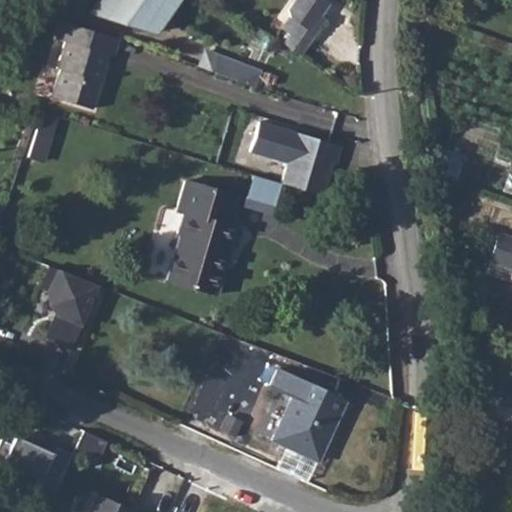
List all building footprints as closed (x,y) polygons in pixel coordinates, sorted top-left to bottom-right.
[(98,0),(87,17),(155,37),(180,0),(98,0)] [(321,16),(329,3),(325,0),(294,0),(288,10),(289,17),(281,29),(290,35),(283,44),(299,56),(325,18),(321,16)] [(119,41),(60,22),(56,39),(64,42),(57,63),(61,64),(51,99),(91,111),(107,57),(114,59),(119,41)] [(238,69),(243,50),(214,40),(208,59),(238,69)] [(16,110),(6,142),(24,148),(34,116),(16,110)] [(45,160),(55,115),(41,111),(30,157),(45,160)] [(259,121),(250,151),(287,163),(281,183),(323,196),(333,162),(336,163),(341,146),(259,121)] [(464,155),(450,151),(442,176),(456,181),(464,155)] [(229,225),(237,196),(184,180),(175,212),(182,214),(176,234),(179,235),(165,279),(216,294),(223,270),(221,269),(233,227),(229,225)] [(469,254),(488,261),(497,232),(479,226),(469,254)] [(511,269),(511,237),(497,232),(488,261),(511,269)] [(511,269),(488,261),(484,273),(511,282),(511,269)] [(98,285),(49,266),(40,287),(48,290),(48,304),(55,313),(45,336),(71,347),(98,285)] [(317,461),(345,399),(277,369),(268,388),(290,397),(271,440),(317,461)] [(511,388),(499,384),(493,401),(511,407),(511,388)] [(105,441),(82,431),(74,447),(98,457),(105,441)] [(71,454),(34,438),(31,446),(14,439),(12,444),(0,439),(0,472),(13,478),(9,486),(33,497),(37,489),(53,496),(71,454)] [(134,511),(99,494),(90,511),(134,511)]
